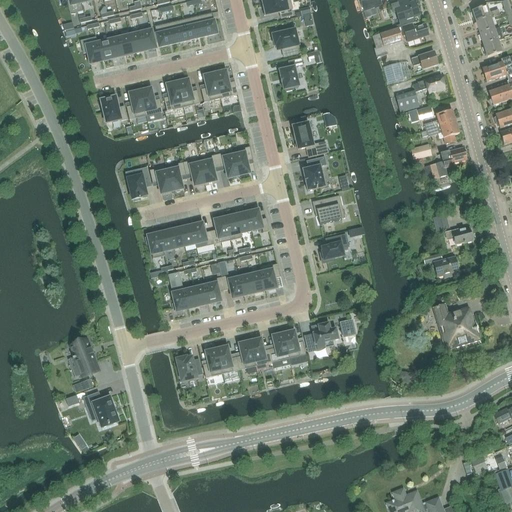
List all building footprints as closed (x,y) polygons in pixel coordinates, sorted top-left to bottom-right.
[(290,0),(281,0),(263,4),(263,6),(264,5),(264,8),(262,9),(264,16),(279,13),(281,19),(293,16),(291,10),(292,10),(290,0)] [(379,0),(368,0),(361,3),(363,10),(381,4),(379,0)] [(412,25),(415,24),(413,18),(419,16),(414,3),(409,5),(406,0),(403,0),(390,5),(393,13),(396,11),(402,28),(412,25)] [(506,16),(511,14),(506,1),(502,2),(506,16)] [(476,24),(491,20),(500,17),(498,11),(489,14),(487,7),(472,12),(473,13),(471,14),(472,19),(474,19),(476,24)] [(212,14),(197,17),(202,38),(217,35),(212,14)] [(197,17),(183,21),(188,41),(202,38),(197,17)] [(480,36),(495,31),(491,20),(476,24),(480,36)] [(183,21),(169,24),(174,45),(188,41),(183,21)] [(169,24),(154,27),(159,48),(174,45),(169,24)] [(413,28),(412,25),(402,28),(379,35),(372,38),(375,49),(374,50),(377,59),(386,56),(383,48),(402,41),(400,35),(404,34),(407,43),(428,36),(427,34),(428,32),(427,29),(426,28),(424,25),(413,28)] [(272,34),(275,46),(276,46),(277,51),(281,50),(283,58),(298,55),(296,46),(298,46),(294,31),(282,34),(282,32),(272,34)] [(483,47),(498,42),(495,31),(480,36),(483,47)] [(152,32),(141,34),(145,52),(156,49),(152,32)] [(141,34),(130,37),(134,54),(145,52),(141,34)] [(130,37),(119,39),(123,57),(134,54),(130,37)] [(101,62),(97,44),(96,39),(81,42),(83,54),(87,53),(90,64),(101,62)] [(119,39),(108,42),(112,59),(123,57),(119,39)] [(108,42),(97,44),(101,62),(112,59),(108,42)] [(502,54),(498,42),(483,47),(484,47),(482,49),(483,53),(485,53),(487,59),(502,54)] [(422,71),(438,66),(434,52),(418,57),(418,58),(411,60),(413,67),(421,65),(422,71)] [(507,74),(511,72),(511,58),(501,62),(501,64),(482,70),(486,83),(506,77),(506,75),(507,74)] [(301,60),(288,63),(290,69),(279,72),(284,91),(286,90),(286,92),(293,91),(293,89),(299,87),(294,68),(302,67),(301,60)] [(406,62),(383,68),(388,86),(411,79),(406,62)] [(226,72),(215,75),(221,99),(237,96),(234,83),(228,84),(226,72)] [(221,99),(215,75),(204,78),(207,89),(201,90),(204,103),(221,99)] [(429,95),(445,90),(441,77),(412,85),(415,93),(427,89),(429,95)] [(188,81),(177,84),(183,108),(200,104),(197,91),(191,93),(188,81)] [(183,108),(177,84),(167,86),(169,98),(163,99),(167,112),(183,108)] [(511,100),(511,97),(509,87),(489,93),(493,106),(511,100)] [(151,90),(140,93),(146,117),(163,113),(160,100),(154,101),(151,90)] [(146,117),(140,93),(129,95),(132,107),(126,108),(129,121),(146,117)] [(400,114),(419,108),(414,93),(395,98),(400,114)] [(127,120),(124,108),(118,109),(115,99),(109,100),(109,98),(101,100),(102,101),(101,102),(106,124),(120,120),(120,122),(127,120)] [(430,108),(416,112),(419,122),(433,117),(430,108)] [(426,132),(455,123),(452,111),(436,116),(438,122),(424,126),(426,132)] [(495,116),(496,118),(494,119),(496,124),(498,124),(500,130),(511,125),(511,113),(511,111),(495,116)] [(308,123),(292,127),(298,150),(306,148),(308,158),(328,154),(325,143),(313,146),(308,123)] [(459,135),(455,123),(426,132),(428,137),(441,133),(443,139),(445,145),(455,142),(454,136),(459,135)] [(511,129),(500,133),(504,146),(511,143),(511,129)] [(429,145),(410,150),(413,161),(432,157),(429,145)] [(244,154),(234,156),(234,157),(239,176),(249,174),(247,162),(253,161),(250,148),(243,149),(244,154)] [(433,159),(416,163),(421,183),(447,176),(445,169),(453,167),(452,164),(467,160),(463,149),(441,155),(443,163),(435,165),(433,159)] [(233,152),(216,156),(219,169),(225,167),(228,179),(239,176),(234,157),(234,156),(233,152)] [(199,160),(205,184),(216,182),(213,170),(219,169),(216,156),(199,160)] [(324,158),(307,163),(308,169),(302,171),(307,192),(325,188),(320,167),(326,166),(324,158)] [(205,184),(199,160),(183,164),(186,177),(192,175),(194,187),(205,184)] [(186,177),(183,164),(165,168),(167,172),(172,192),(183,189),(180,178),(186,177)] [(134,172),(136,178),(127,180),(132,201),(133,201),(134,203),(140,201),(140,200),(141,199),(140,198),(146,196),(144,187),(150,185),(147,169),(134,172)] [(167,172),(157,175),(156,170),(149,172),(152,184),(158,183),(161,195),(172,192),(167,172)] [(339,172),(341,184),(349,182),(347,171),(339,172)] [(338,207),(342,206),(339,197),(312,203),(314,212),(316,212),(317,217),(316,217),(316,218),(318,218),(320,226),(342,221),(342,220),(338,207)] [(247,214),(251,232),(262,229),(263,234),(269,232),(266,219),(260,221),(258,211),(247,214)] [(247,214),(237,217),(241,234),(251,232),(247,214)] [(225,219),(231,241),(242,239),(241,234),(237,217),(225,219)] [(447,230),(443,217),(432,219),(436,233),(447,230)] [(216,231),(210,232),(213,245),(231,241),(225,219),(214,222),(216,231)] [(190,227),(195,245),(196,249),(213,245),(210,232),(205,234),(202,225),(190,227)] [(184,247),(195,245),(190,227),(180,230),(184,247)] [(455,247),(472,242),(469,229),(460,232),(459,230),(451,232),(445,234),(447,241),(453,239),(455,247)] [(180,230),(169,232),(174,250),(184,247),(180,230)] [(169,232),(159,235),(163,252),(174,250),(169,232)] [(159,235),(147,237),(148,239),(145,239),(147,245),(149,245),(153,260),(164,257),(163,252),(159,235)] [(320,254),(322,264),(334,262),(333,259),(343,257),(341,249),(348,247),(345,236),(326,240),(327,247),(321,248),(322,254),(320,254)] [(251,242),(239,245),(240,250),(252,246),(251,242)] [(440,254),(423,259),(425,265),(433,262),(434,265),(433,266),(433,268),(435,267),(437,277),(443,275),(444,278),(451,276),(451,274),(458,272),(455,259),(442,262),(440,254)] [(272,271),(261,274),(265,291),(276,289),(274,280),(280,278),(277,265),(271,267),(272,271)] [(250,272),(238,274),(244,296),(255,294),(251,276),(250,272)] [(238,274),(221,278),(224,291),(230,290),(232,299),(244,296),(238,274)] [(265,291),(261,274),(251,276),(255,294),(265,291)] [(221,278),(204,282),(209,305),(221,302),(218,293),(224,291),(221,278)] [(204,282),(193,285),(198,307),(209,305),(204,282)] [(193,285),(182,288),(188,310),(198,307),(193,285)] [(172,305),(174,312),(176,311),(176,312),(188,310),(182,288),(171,290),(175,305),(172,305)] [(446,351),(480,341),(472,316),(470,317),(467,309),(447,315),(445,306),(433,309),(446,351)] [(347,310),(348,319),(357,318),(355,309),(347,310)] [(355,323),(344,325),(346,336),(357,334),(355,323)] [(312,330),(313,335),(305,337),(308,353),(326,349),(324,343),(338,340),(335,330),(330,331),(328,325),(318,327),(319,328),(312,330)] [(294,332),(283,335),(289,360),(306,356),(303,343),(297,344),(294,332)] [(289,360),(283,335),(272,338),(275,349),(269,350),(272,363),(289,360)] [(261,340),(250,343),(256,367),(272,363),(269,350),(263,352),(261,340)] [(89,349),(86,341),(69,347),(80,378),(94,373),(91,364),(94,363),(91,354),(92,354),(90,349),(89,349)] [(256,367),(250,343),(239,345),(242,357),(236,358),(239,371),(256,367)] [(227,348),(216,351),(222,375),(239,371),(236,358),(230,360),(227,348)] [(216,351),(206,353),(208,365),(202,366),(205,379),(222,375),(216,351)] [(186,358),(177,361),(182,382),(196,379),(196,377),(202,375),(199,361),(192,362),(191,358),(186,360),(186,358)] [(119,425),(120,425),(119,424),(116,415),(116,414),(114,411),(114,409),(114,410),(111,401),(111,400),(110,400),(102,403),(99,396),(84,401),(87,409),(94,407),(102,431),(118,425),(119,425)] [(511,406),(507,409),(494,416),(499,425),(511,419),(511,418),(511,406)] [(511,438),(510,435),(503,439),(508,448),(511,445),(511,438)] [(483,460),(488,472),(489,475),(506,468),(500,453),(483,460)] [(476,477),(488,472),(483,460),(482,456),(469,461),(476,477)] [(501,492),(511,488),(511,483),(507,471),(494,475),(501,492)] [(429,511),(443,511),(438,500),(426,504),(426,505),(422,507),(416,493),(409,496),(409,497),(406,498),(402,490),(393,494),(396,501),(387,505),(389,511),(426,511),(429,511)]
